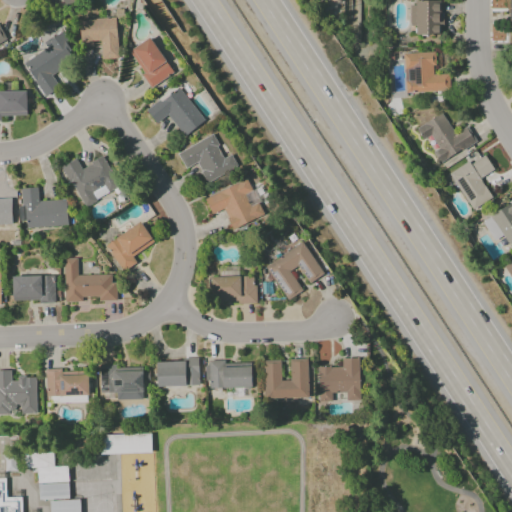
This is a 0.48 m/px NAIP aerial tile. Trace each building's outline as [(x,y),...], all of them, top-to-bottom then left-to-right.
[(441,1),(409,2),(409,26),(415,26),(415,35),(441,35),(441,1)] [(78,19),(80,45),(100,44),(101,59),(117,58),(115,18),(78,19)] [(22,62),(44,97),(58,88),(49,73),(78,56),(63,31),(43,43),(46,48),(22,62)] [(151,87),(173,73),(148,37),(127,52),(151,87)] [(449,91),(448,74),(434,74),(434,52),(403,53),(404,93),(449,91)] [(168,115),(182,136),(203,122),(180,87),(145,110),(155,124),(168,115)] [(0,91),(0,116),(26,115),(25,91),(0,91)] [(415,128),(422,140),(431,136),(438,149),(432,152),(439,164),(475,143),(466,126),(454,134),(442,113),(415,128)] [(177,152),(185,168),(196,163),(206,183),(237,168),(230,154),(223,158),(211,135),(177,152)] [(472,211),(492,198),(480,179),(494,171),(483,154),(449,174),(472,211)] [(83,208),(96,201),(95,197),(121,184),(106,155),(80,168),(76,159),(61,166),(83,208)] [(204,198),(211,214),(223,209),(232,229),(264,215),(258,202),(249,206),(244,194),(252,191),(246,179),(204,198)] [(67,226),(66,200),(38,201),(37,188),(22,188),(23,228),(67,226)] [(11,198),(0,198),(0,224),(12,224),(11,198)] [(508,245),(511,242),(511,201),(481,221),(494,241),(502,236),(508,245)] [(132,256),(153,242),(140,222),(104,245),(122,272),(136,263),(132,256)] [(265,267),(287,300),(302,290),(289,271),(297,266),(308,283),(323,273),(302,242),(265,267)] [(113,274),(77,275),(77,258),(63,258),(64,301),(82,301),(82,297),(97,296),(97,301),(113,301),(113,274)] [(55,301),(54,275),(11,276),(11,302),(55,301)] [(254,276),(210,277),(211,302),(255,301),(254,276)] [(308,398),(307,358),(289,359),(289,380),(280,380),(280,360),(262,360),(263,399),(308,398)] [(318,367),(318,401),(331,401),(331,393),(345,393),(345,401),(359,401),(359,358),(341,358),(341,367),(318,367)] [(155,360),(156,386),(198,386),(198,360),(155,360)] [(250,363),(225,364),(224,360),(208,361),(209,389),(251,388),(250,363)] [(115,400),(142,400),(141,366),(99,367),(99,393),(115,393),(115,400)] [(36,414),(35,377),(11,378),(10,370),(0,370),(0,413),(18,413),(18,414),(36,414)] [(45,371),(45,396),(88,395),(87,370),(45,371)] [(150,434),(99,435),(100,454),(151,453),(150,434)] [(36,468),(37,483),(68,482),(67,466),(53,467),(53,451),(21,452),(22,468),(36,468)] [(4,470),(15,471),(16,455),(5,455),(4,470)] [(0,511),(0,479),(6,479),(6,498),(21,498),(21,511),(0,511)] [(68,498),(68,483),(38,484),(38,499),(68,498)]
